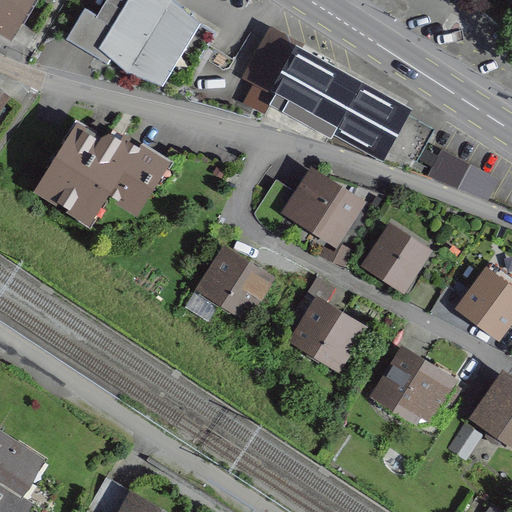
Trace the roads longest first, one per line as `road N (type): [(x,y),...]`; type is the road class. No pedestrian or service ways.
road 1 (residential): [(511,220),(317,152),(71,90),(0,64)]
road 2 (residential): [(266,511),(0,334)]
road 3 (primary): [(309,0),(511,131)]
